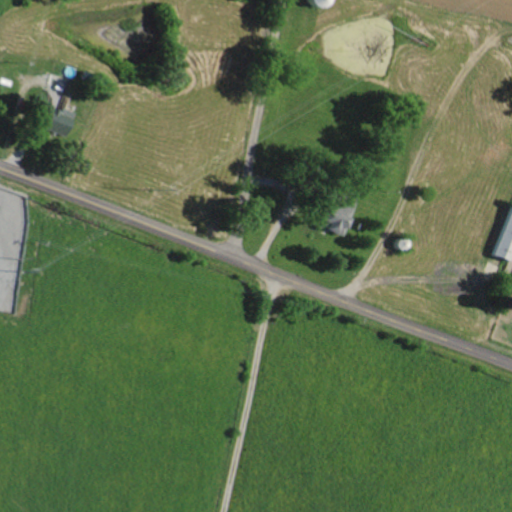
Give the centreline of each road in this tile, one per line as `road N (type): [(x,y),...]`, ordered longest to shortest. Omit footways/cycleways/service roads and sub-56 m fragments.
road 1 (secondary): [(511,364),(0,168)]
road 2 (residential): [(237,259),(283,0)]
